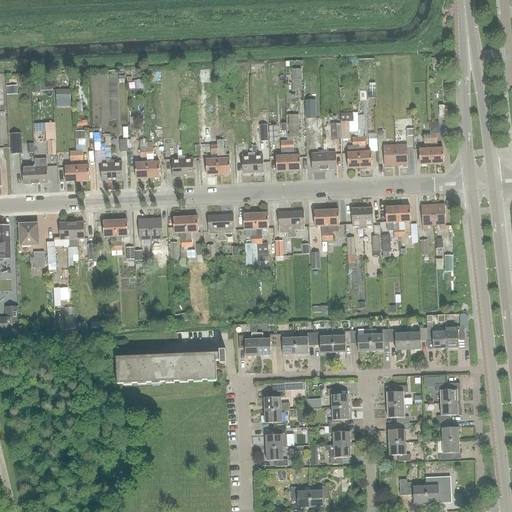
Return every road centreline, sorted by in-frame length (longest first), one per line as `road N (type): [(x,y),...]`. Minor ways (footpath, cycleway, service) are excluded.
road 1 (unclassified): [(0,207),(469,183)]
road 2 (residential): [(248,511),(243,388),(255,376),(366,374)]
road 3 (tertiary): [(469,183),(492,369)]
road 4 (tertiary): [(511,351),(493,181)]
road 5 (tertiary): [(492,369),(507,511)]
road 6 (residential): [(481,511),(476,370)]
road 7 (residential): [(372,511),(366,374)]
road 8 (tertiary): [(493,181),(469,56)]
road 9 (tertiary): [(469,56),(469,183)]
